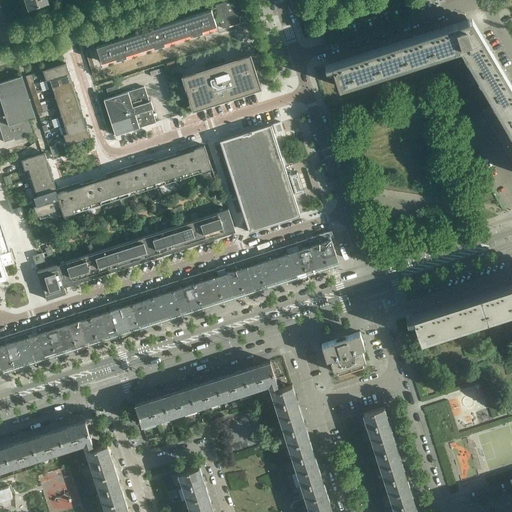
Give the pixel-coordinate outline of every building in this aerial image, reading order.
[(246,21),(239,0),(228,0),(215,4),(215,5),(223,28),(246,20),(246,21)] [(164,42),(192,33),(192,35),(203,32),(202,30),(216,25),(211,9),(97,46),(102,62),(116,57),(116,60),(127,56),(126,54),(154,45),(154,47),(165,44),(164,42)] [(511,86),(472,18),(325,65),(326,68),(328,67),(328,68),(333,66),(339,86),(461,48),(494,104),(497,109),(500,114),(503,119),(506,124),(509,129),(511,134),(511,86)] [(244,56),(240,57),(237,58),(228,61),(228,60),(205,68),(196,71),(192,72),(183,75),(182,76),(186,88),(189,97),(193,110),(194,110),(203,107),(207,106),(216,103),(239,96),(239,95),(245,93),(248,92),(252,91),(261,88),(262,88),(258,75),(255,66),(251,53),(250,54),(244,56)] [(69,72),(66,63),(43,70),(46,80),(69,72)] [(72,82),(69,72),(46,80),(49,89),(72,82)] [(34,116),(31,105),(21,76),(22,76),(22,75),(0,82),(0,92),(0,94),(0,93),(0,128),(4,142),(34,132),(30,118),(35,117),(35,116),(34,116)] [(332,107),(343,103),(335,80),(324,84),(332,107)] [(75,91),(72,82),(49,89),(52,98),(75,91)] [(109,96),(122,92),(119,84),(106,88),(109,96)] [(156,122),(152,109),(153,108),(151,100),(149,101),(144,86),(104,99),(116,135),(156,122)] [(78,100),(75,91),(52,98),(55,107),(78,100)] [(81,109),(78,100),(55,107),(58,116),(81,109)] [(485,116),(497,109),(494,104),(482,111),(485,116)] [(84,118),(81,109),(58,116),(61,125),(84,118)] [(488,121),(500,114),(497,109),(485,116),(488,121)] [(491,126),(503,119),(500,114),(488,121),(491,126)] [(87,127),(84,118),(61,125),(64,135),(87,127)] [(494,131),(506,124),(503,119),(491,126),(494,131)] [(303,191),(297,172),(288,175),(274,134),(284,131),(281,121),(273,124),(272,124),(220,140),(249,232),(301,215),(300,213),(300,214),(293,194),(303,191)] [(497,136),(509,129),(506,124),(494,131),(497,136)] [(90,137),(87,127),(64,135),(67,144),(90,137)] [(500,141),(511,134),(509,129),(497,136),(500,141)] [(503,146),(511,141),(511,134),(500,141),(503,146)] [(506,151),(511,147),(511,141),(503,146),(506,151)] [(213,170),(205,145),(204,145),(198,147),(197,144),(184,148),(185,151),(167,157),(175,179),(205,170),(206,172),(213,170)] [(48,161),(45,152),(22,160),(25,169),(48,161)] [(175,179),(167,157),(150,163),(149,159),(130,165),(138,191),(175,179)] [(51,170),(48,161),(25,169),(28,178),(51,170)] [(138,191),(130,165),(111,172),(112,175),(94,181),(101,203),(138,191)] [(54,180),(51,170),(28,178),(31,187),(54,180)] [(57,189),(54,180),(31,187),(34,196),(57,189)] [(101,203),(94,181),(76,186),(75,183),(63,187),(64,190),(58,192),(63,208),(62,208),(65,218),(75,214),(74,212),(101,203)] [(63,208),(58,192),(57,189),(34,196),(31,197),(37,216),(40,215),(41,218),(50,215),(49,212),(62,208),(63,208)] [(235,204),(231,205),(235,226),(239,225),(235,204)] [(72,280),(208,236),(235,228),(228,208),(66,261),(66,262),(58,265),(57,263),(37,270),(47,299),(66,293),(63,283),(72,280)] [(338,260),(332,241),(329,231),(318,235),(327,263),(337,260),(338,260)] [(327,263),(318,235),(297,241),(306,270),(327,263)] [(306,270),(297,241),(286,245),(296,274),(306,270)] [(296,274),(286,245),(255,255),(264,284),(296,274)] [(0,252),(0,250),(0,279),(11,275),(8,265),(4,263),(15,260),(11,248),(0,252)] [(45,260),(42,252),(33,255),(36,263),(45,260)] [(264,284),(255,255),(244,258),(254,287),(264,284)] [(254,287),(244,258),(234,262),(243,290),(254,287)] [(243,290),(234,262),(223,265),(225,271),(215,274),(214,268),(192,275),(201,304),(220,298),(220,297),(223,296),(223,297),(243,290)] [(201,304),(192,275),(181,279),(190,307),(201,304)] [(190,307),(181,279),(171,282),(180,311),(190,307)] [(180,311),(171,282),(150,289),(159,317),(180,311)] [(511,286),(413,318),(420,339),(511,309),(511,286)] [(159,317),(150,289),(140,292),(149,321),(159,317)] [(149,321),(140,292),(129,295),(138,324),(149,321)] [(138,324),(129,295),(119,299),(128,327),(138,324)] [(128,327),(119,299),(108,302),(110,308),(100,311),(98,305),(87,309),(97,337),(117,331),(121,329),(121,330),(128,327)] [(97,337),(87,309),(77,312),(86,341),(97,337)] [(86,341),(77,312),(67,315),(76,344),(86,341)] [(76,344),(67,315),(46,322),(55,351),(76,344)] [(55,351),(46,322),(35,326),(44,354),(55,351)] [(44,354),(35,326),(25,329),(34,358),(44,354)] [(34,358),(25,329),(14,332),(23,361),(34,358)] [(366,360),(362,348),(365,347),(360,331),(344,337),(343,336),(342,336),(341,336),(340,336),(339,337),(338,338),(322,344),(327,359),(330,358),(334,371),(337,370),(338,373),(364,365),(362,361),(366,360)] [(23,361),(14,332),(4,336),(13,364),(23,361)] [(13,364),(4,336),(0,336),(0,361),(2,368),(3,367),(3,368),(13,364)] [(277,381),(271,361),(243,370),(250,390),(271,383),(276,381),(277,381)] [(250,390),(243,370),(216,379),(223,398),(250,390)] [(223,398),(216,379),(190,387),(196,407),(223,398)] [(279,389),(276,381),(271,383),(273,391),(279,389)] [(300,412),(296,401),(291,385),(279,389),(273,391),(271,391),(280,418),(300,412)] [(196,407),(190,387),(163,396),(169,415),(196,407)] [(169,415),(163,396),(136,404),(142,424),(169,415)] [(392,434),(388,423),(383,407),(363,413),(372,440),(392,434)] [(308,439),(305,427),(300,412),(280,418),(289,445),(308,439)] [(92,440),(86,420),(59,429),(65,449),(86,442),(92,440)] [(65,449),(59,429),(32,438),(38,458),(65,449)] [(400,461),(397,449),(392,434),(372,440),(381,467),(400,461)] [(38,458),(32,438),(5,446),(11,466),(38,458)] [(317,465),(313,454),(308,439),(289,445),(297,472),(317,465)] [(94,448),(92,440),(86,442),(88,450),(86,450),(87,450),(94,448)] [(115,471),(111,460),(106,444),(94,448),(87,450),(95,477),(115,471)] [(0,469),(11,466),(5,446),(0,447),(0,469)] [(409,488),(405,476),(400,461),(381,467),(389,494),(409,488)] [(326,492),(322,481),(317,465),(297,472),(306,499),(326,492)] [(207,493),(203,482),(198,466),(179,473),(187,499),(207,493)] [(124,498),(120,486),(115,471),(95,477),(104,504),(124,498)] [(416,511),(414,503),(409,488),(389,494),(394,511),(416,511)] [(331,511),(331,508),(326,492),(306,499),(310,511),(331,511)] [(213,511),(212,509),(207,493),(187,499),(191,511),(213,511)] [(128,511),(124,498),(104,504),(106,511),(128,511)]
